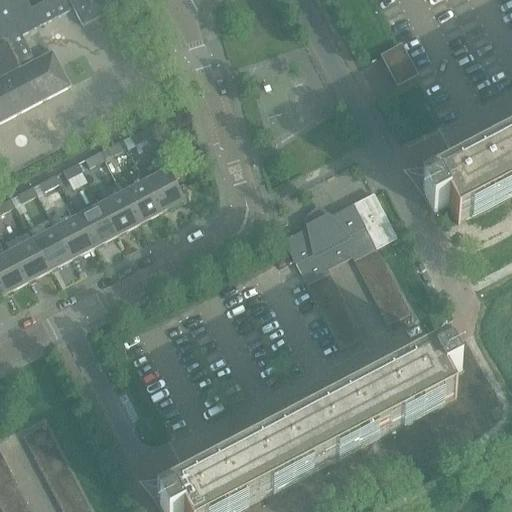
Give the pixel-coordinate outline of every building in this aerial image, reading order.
[(0,0),(0,124),(70,89),(51,54),(35,63),(22,39),(75,12),(83,28),(109,15),(116,12),(114,8),(109,0),(0,0)] [(112,23),(113,23),(131,59),(143,52),(125,17),(112,23)] [(397,88),(416,78),(401,49),(382,59),(397,88)] [(511,128),(453,159),(440,166),(424,175),(430,187),(421,191),(424,198),(433,217),(448,209),(458,227),(460,226),(460,225),(511,197),(511,128)] [(144,132),(129,140),(133,147),(148,140),(144,132)] [(121,144),(106,152),(110,160),(125,152),(121,144)] [(99,156),(84,163),(88,171),(103,164),(99,156)] [(76,167),(61,175),(65,183),(80,175),(76,167)] [(145,185),(161,216),(184,204),(167,173),(145,185)] [(54,179),(39,187),(43,194),(57,187),(54,179)] [(161,216),(145,185),(122,197),(138,228),(161,216)] [(32,190),(18,198),(22,205),(36,197),(32,190)] [(138,228),(122,197),(99,209),(116,240),(138,228)] [(301,235),(284,244),(284,245),(289,255),(290,256),(295,266),(300,275),(304,283),(307,288),(329,277),(328,273),(352,261),(354,264),(376,252),(377,252),(397,242),(374,197),(373,198),(353,208),(336,217),(332,219),(331,220),(327,221),(319,212),(308,223),(309,231),(306,233),(304,233),(301,235)] [(10,202),(0,207),(0,216),(14,209),(10,202)] [(116,240),(99,209),(77,220),(93,252),(116,240)] [(93,252),(77,220),(54,232),(70,264),(93,252)] [(70,264),(54,232),(31,244),(48,276),(70,264)] [(48,276),(31,244),(8,256),(25,287),(48,276)] [(376,252),(354,264),(360,275),(382,263),(377,252),(376,252)] [(0,260),(0,293),(3,299),(25,287),(8,256),(0,260)] [(382,263),(360,275),(365,286),(388,274),(383,264),(382,263)] [(388,274),(365,286),(371,296),(393,284),(388,274)] [(329,277),(307,288),(309,292),(313,299),(335,288),(329,277)] [(393,284),(371,296),(377,307),(399,295),(393,284)] [(335,288),(313,299),(313,301),(318,309),(318,310),(341,298),(335,288)] [(399,295),(377,307),(382,318),(405,306),(399,295)] [(341,298),(318,310),(322,318),(324,321),(346,309),(341,298)] [(405,306),(382,318),(388,328),(410,317),(405,306)] [(346,309),(324,321),(327,327),(329,332),(352,320),(346,309)] [(352,320),(329,332),(331,335),(335,342),(358,331),(352,320)] [(358,331),(335,342),(336,344),(341,353),(362,342),(363,341),(358,331)] [(242,511),(454,401),(454,402),(456,401),(447,383),(462,375),(452,357),(451,357),(448,350),(439,355),(433,343),(416,352),(176,477),(159,486),(165,498),(157,502),(160,509),(160,511),(242,511)] [(29,450),(51,438),(46,427),(23,439),(29,450)] [(51,438),(29,450),(35,461),(57,449),(51,438)] [(57,449),(35,461),(40,472),(63,460),(57,449)] [(63,460),(40,472),(46,482),(68,471),(63,460)] [(4,463),(0,465),(0,478),(10,474),(4,463)] [(68,471),(46,482),(51,493),(74,481),(68,471)] [(10,474),(0,478),(0,492),(15,484),(10,474)] [(74,481),(51,493),(57,504),(79,492),(74,481)] [(0,506),(3,505),(21,495),(15,484),(0,492),(0,506)] [(79,492),(57,504),(61,511),(67,511),(85,503),(79,492)] [(0,506),(0,510),(1,511),(15,511),(26,506),(26,505),(21,495),(3,505),(0,506)] [(67,511),(89,511),(85,503),(67,511)]
